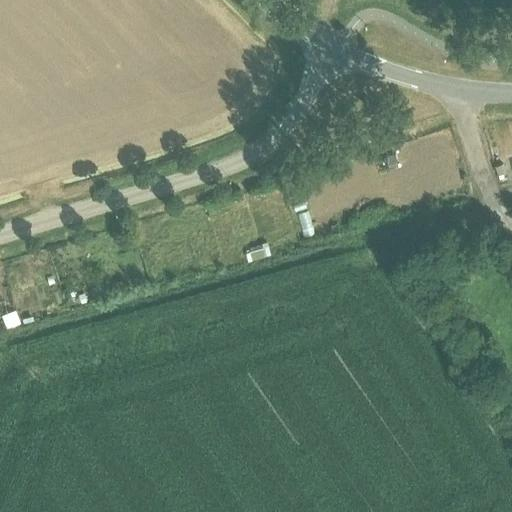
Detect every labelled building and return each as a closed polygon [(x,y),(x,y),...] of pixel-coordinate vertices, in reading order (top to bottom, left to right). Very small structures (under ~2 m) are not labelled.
[(395,153),(386,155),(389,167),(398,164),(395,153)] [(252,251),(247,253),(249,260),(275,253),(273,245),(269,246),(268,242),(251,247),(252,251)] [(106,283),(91,288),(95,298),(109,293),(106,283)] [(479,292),(469,298),(486,327),(496,321),(479,292)] [(80,296),(77,297),(78,301),(81,300),(82,303),(87,301),(85,294),(80,295),(80,296)] [(16,310),(4,314),(8,327),(20,324),(16,310)]
